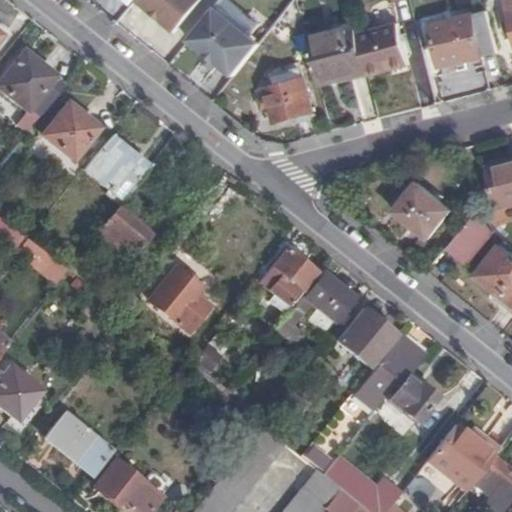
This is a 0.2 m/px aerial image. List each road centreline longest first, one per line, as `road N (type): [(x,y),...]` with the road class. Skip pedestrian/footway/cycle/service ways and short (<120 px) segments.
road 1 (residential): [(261,177),(511,375)]
road 2 (residential): [(42,0),(261,177)]
road 3 (residential): [(261,177),(511,111)]
